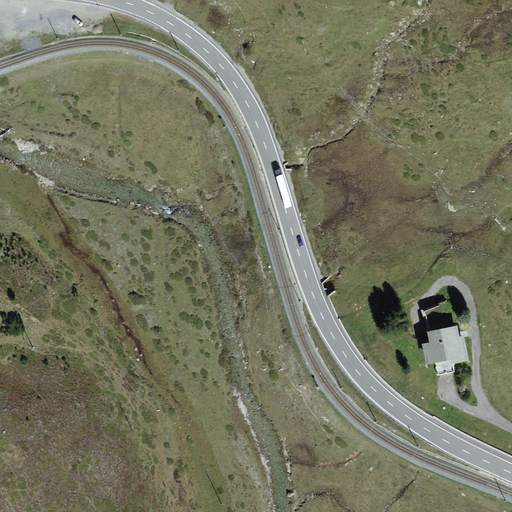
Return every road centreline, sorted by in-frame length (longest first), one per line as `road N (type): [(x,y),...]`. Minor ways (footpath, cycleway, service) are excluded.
road 1 (primary): [(511,472),(404,415),(361,376),(319,309),(265,142),(237,85),(175,25),(120,0)]
road 2 (track): [(422,329),(418,305),(439,284),(463,287),(473,309),(478,394),(493,418),(511,428)]
